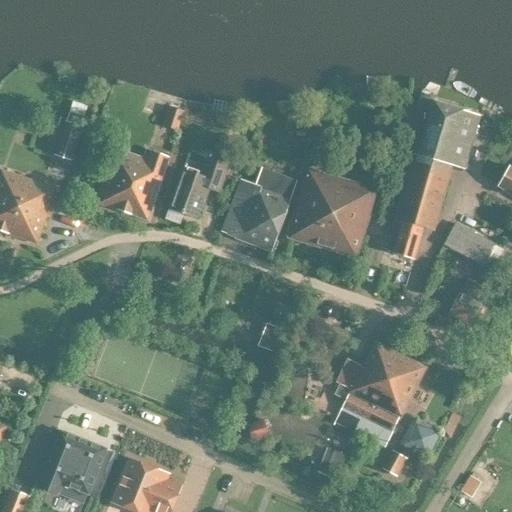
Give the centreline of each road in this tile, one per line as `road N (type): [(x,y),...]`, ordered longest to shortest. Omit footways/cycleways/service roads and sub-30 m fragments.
road 1 (residential): [(511,375),(410,319),(157,235),(107,241),(0,290)]
road 2 (residential): [(348,511),(130,420)]
road 3 (residential): [(432,511),(511,382)]
